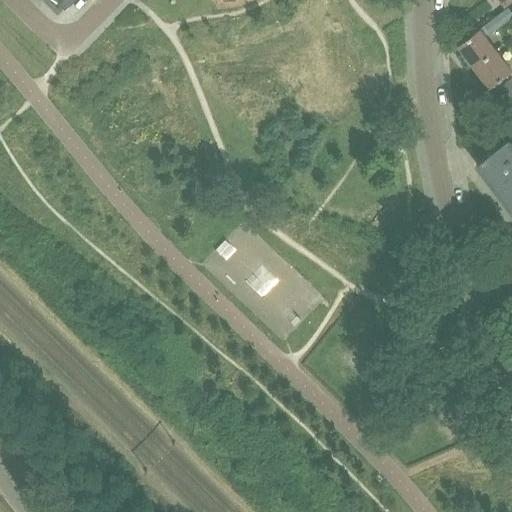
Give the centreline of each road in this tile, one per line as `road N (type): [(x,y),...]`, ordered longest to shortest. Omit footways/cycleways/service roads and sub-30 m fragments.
road 1 (unclassified): [(506,374),(425,81),(427,0)]
road 2 (residential): [(115,0),(69,44),(23,0)]
